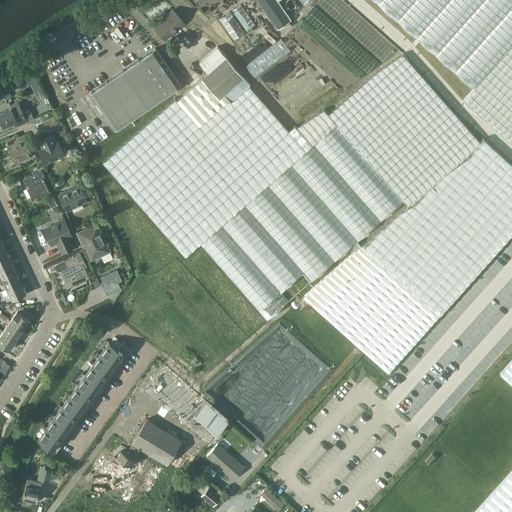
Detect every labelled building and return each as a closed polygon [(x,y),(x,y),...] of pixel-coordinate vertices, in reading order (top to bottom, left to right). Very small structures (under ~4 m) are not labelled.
[(257,0),(277,28),(291,19),(278,0),(257,0)] [(511,0),(373,0),(416,37),(474,89),(464,101),(511,142),(511,0)] [(246,31),(255,25),(241,4),(232,10),(246,31)] [(154,26),(165,40),(185,23),(173,10),(154,26)] [(234,39),(244,33),(230,12),(220,19),(234,39)] [(279,41),(252,62),(260,73),(288,52),(279,41)] [(115,130),(180,85),(155,48),(89,93),(115,130)] [(48,58),(58,74),(68,68),(57,52),(48,58)] [(175,98),(102,162),(185,256),(199,243),(267,320),(288,301),(280,292),(303,272),(311,281),(403,200),(409,205),(303,297),(315,308),(363,351),(388,373),(466,285),(511,233),(511,163),(483,138),(480,141),(403,53),(376,71),(328,114),(324,109),(296,127),(294,125),(288,130),(248,85),(200,127),(176,100),(175,98)] [(202,78),(176,100),(200,127),(248,85),(249,84),(225,57),(202,78)] [(269,85),(294,69),(287,59),(262,76),(269,85)] [(77,103),(83,100),(74,83),(68,86),(77,103)] [(17,125),(27,121),(18,102),(11,105),(12,107),(0,112),(0,118),(3,126),(15,120),(17,125)] [(46,126),(57,121),(54,115),(43,120),(46,126)] [(48,132),(59,126),(57,121),(46,126),(48,132)] [(15,162),(32,155),(25,141),(27,140),(25,134),(18,138),(19,140),(8,146),(15,162)] [(61,161),(67,158),(57,135),(42,142),(44,147),(38,149),(46,167),(50,166),(52,171),(63,166),(61,161)] [(42,171),(35,174),(23,179),(33,199),(44,194),(46,199),(51,197),(49,192),(42,178),(45,177),(42,171)] [(70,209),(87,201),(80,186),(65,192),(64,190),(59,193),(62,199),(65,198),(70,209)] [(48,208),(35,214),(38,221),(51,216),(48,208)] [(57,221),(58,223),(58,224),(59,227),(48,232),(48,231),(44,233),(49,244),(53,242),(56,249),(67,243),(70,249),(77,246),(65,220),(62,221),(61,219),(57,221)] [(91,227),(92,232),(85,235),(84,233),(78,236),(82,242),(85,241),(90,252),(92,257),(109,249),(107,244),(100,228),(98,224),(91,227)] [(6,248),(0,250),(0,263),(11,259),(6,248)] [(65,260),(68,267),(65,268),(60,270),(65,281),(70,279),(73,285),(89,278),(82,264),(84,263),(82,257),(80,253),(65,260)] [(11,259),(0,263),(0,271),(2,276),(16,270),(11,259)] [(107,295),(121,288),(118,282),(122,280),(117,269),(101,277),(102,281),(101,282),(107,295)] [(16,270),(2,276),(8,287),(21,281),(16,270)] [(21,281),(8,287),(13,299),(26,292),(21,281)] [(17,310),(10,321),(23,329),(30,319),(17,310)] [(23,329),(10,321),(4,331),(16,339),(23,329)] [(16,339),(4,331),(0,335),(0,343),(9,349),(16,339)] [(119,366),(127,355),(109,342),(101,353),(119,366)] [(111,376),(119,366),(101,353),(94,363),(111,376)] [(511,353),(496,372),(511,385),(511,353)] [(111,376),(94,363),(86,374),(103,387),(111,376)] [(144,373),(132,389),(141,396),(153,379),(144,373)] [(103,387),(86,374),(78,385),(96,398),(103,387)] [(153,379),(141,396),(150,402),(162,385),(153,379)] [(88,408),(96,398),(78,385),(70,395),(88,408)] [(162,385),(150,402),(158,408),(170,391),(162,385)] [(170,391),(158,408),(166,414),(178,397),(170,391)] [(88,408),(70,395),(62,406),(80,419),(88,408)] [(178,397),(166,414),(175,420),(187,403),(178,397)] [(187,403),(175,420),(184,426),(196,410),(187,403)] [(80,419),(62,406),(54,417),(72,430),(80,419)] [(116,411),(104,428),(113,434),(125,418),(116,411)] [(72,430),(54,417),(47,428),(64,440),(72,430)] [(125,418),(113,434),(121,440),(133,424),(125,418)] [(133,424),(121,440),(130,446),(142,430),(133,424)] [(64,440),(47,428),(39,438),(56,451),(64,440)] [(142,430),(130,446),(138,452),(150,436),(142,430)] [(150,436),(138,452),(147,458),(159,442),(150,436)] [(159,442),(147,458),(156,465),(167,448),(159,442)] [(233,479),(245,466),(218,442),(206,456),(233,479)] [(425,462),(430,466),(437,458),(432,453),(425,462)] [(46,467),(42,480),(49,482),(53,469),(46,467)] [(193,490),(195,487),(184,477),(182,479),(181,479),(170,491),(182,502),(193,490)] [(73,478),(61,495),(70,501),(82,485),(73,478)] [(26,485),(23,497),(37,501),(42,482),(36,481),(28,479),(26,485)] [(511,511),(511,482),(485,511),(511,511)] [(82,485),(70,501),(79,508),(91,491),(82,485)] [(213,504),(219,496),(220,497),(223,492),(219,488),(216,493),(209,487),(207,489),(203,485),(199,489),(203,493),(202,495),(213,504)] [(266,487),(260,493),(279,510),(284,504),(266,487)] [(100,495),(88,511),(101,511),(109,501),(100,495)] [(109,501),(101,511),(114,511),(118,508),(109,501)]
